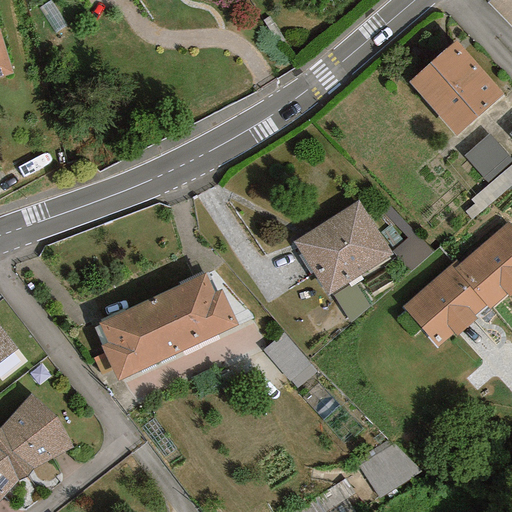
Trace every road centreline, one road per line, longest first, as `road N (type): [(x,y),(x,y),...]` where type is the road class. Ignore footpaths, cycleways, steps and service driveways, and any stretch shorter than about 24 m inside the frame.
road 1 (tertiary): [(415,0),(237,136),(130,189),(0,235)]
road 2 (residential): [(38,511),(123,438),(0,270)]
road 3 (unknown): [(138,17),(187,48),(250,63),(287,102)]
